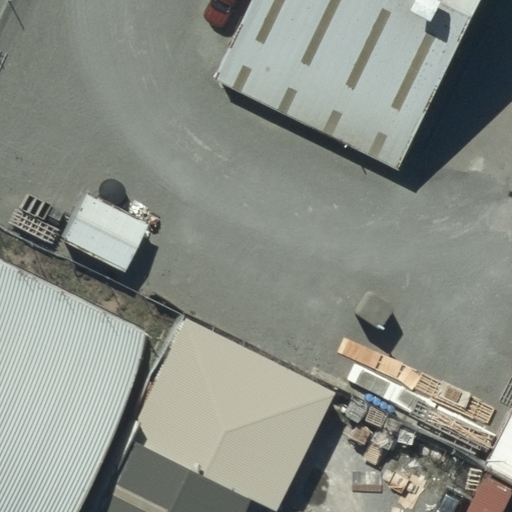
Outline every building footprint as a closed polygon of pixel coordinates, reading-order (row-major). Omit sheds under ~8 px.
[(454,0),(180,0),(390,116),(454,0)] [(83,191),(58,239),(119,270),(143,222),(83,191)] [(0,223),(0,511),(12,511),(126,286),(0,223)] [(307,421),(167,352),(85,511),(230,511),(239,494),(265,507),(307,421)] [(511,409),(497,440),(511,447),(511,409)]
